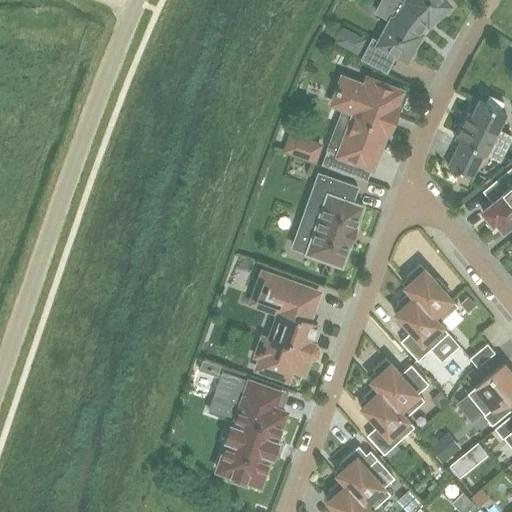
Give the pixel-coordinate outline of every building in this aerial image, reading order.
[(390,19),(377,44),(407,60),(421,33),(417,32),(425,22),(428,25),(450,6),(445,0),(381,0),(376,11),(390,19)] [(342,44),(356,52),(363,39),(349,31),(342,44)] [(364,85),(342,77),(338,88),(336,87),(335,91),(336,92),(332,103),(354,111),(338,154),(371,167),(385,132),(389,133),(398,107),(395,106),(401,91),(367,78),(364,85)] [(460,141),(447,166),(471,178),(483,152),(485,153),(500,161),(511,135),(498,128),(505,112),(499,109),(503,102),(488,94),(485,102),(478,99),(471,113),(468,112),(454,138),(460,141)] [(319,144),(299,136),(291,134),(285,148),(313,159),(319,144)] [(511,166),(498,178),(506,188),(502,191),(503,192),(482,210),(492,222),(495,220),(502,229),(511,220),(511,166)] [(318,172),(306,205),(291,248),(341,265),(348,245),(349,245),(350,243),(349,243),(355,228),(356,226),(355,226),(362,205),(351,201),(356,186),(318,172)] [(404,286),(408,290),(409,290),(438,322),(439,322),(457,305),(444,291),(447,288),(436,276),(434,279),(419,263),(405,274),(410,280),(404,286)] [(272,275),(261,305),(279,312),(269,340),(262,338),(256,355),(261,356),(257,368),(287,378),(291,367),(303,371),(308,357),(310,357),(312,356),(314,355),(316,352),(317,350),(316,347),(315,344),(312,342),(311,342),(317,324),(307,320),(318,292),(272,275)] [(447,332),(439,322),(438,322),(409,290),(408,290),(396,301),(401,307),(394,313),(410,331),(400,340),(417,359),(431,347),(447,332)] [(447,332),(431,347),(442,358),(458,344),(447,332)] [(469,357),(476,366),(494,351),(487,342),(469,357)] [(370,380),(374,384),(375,384),(404,417),(405,416),(424,399),(417,392),(428,383),(410,363),(400,373),(385,357),(372,369),(377,374),(370,380)] [(218,364),(203,359),(200,366),(215,372),(218,364)] [(511,391),(511,367),(509,370),(503,363),(467,392),(484,414),(483,415),(491,425),(510,410),(502,400),(511,391)] [(247,382),(222,373),(211,401),(229,408),(230,405),(239,408),(232,427),(229,426),(223,440),(227,442),(216,471),(228,475),(226,480),(245,486),(247,481),(258,486),(269,457),(272,458),(277,444),(274,442),(284,413),(273,409),(278,393),(247,382)] [(414,426),(405,416),(404,417),(375,384),(374,384),(362,395),(367,400),(360,407),(376,425),(366,434),(383,453),(414,426)] [(511,447),(511,412),(494,428),(502,438),(503,437),(511,447)] [(455,450),(443,435),(429,447),(441,461),(455,450)] [(336,474),(340,478),(341,477),(370,510),(371,510),(389,493),(383,486),(393,476),(367,447),(362,452),(354,443),(335,459),(343,468),(336,474)] [(456,459),(445,468),(453,477),(464,468),(456,459)] [(372,511),(371,510),(370,510),(341,477),(340,478),(328,489),(333,494),(326,500),(336,511),(372,511)] [(488,497),(480,488),(470,496),(479,506),(488,497)]
